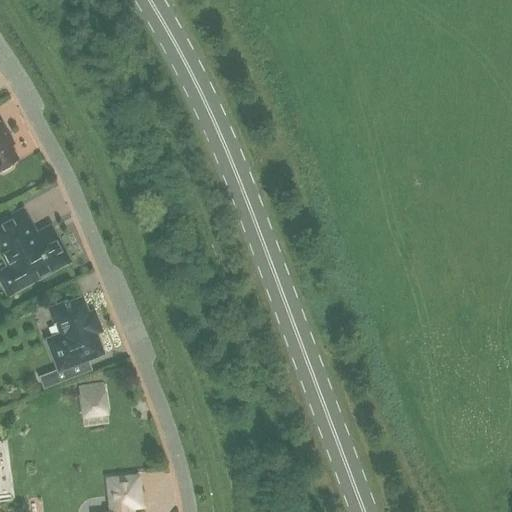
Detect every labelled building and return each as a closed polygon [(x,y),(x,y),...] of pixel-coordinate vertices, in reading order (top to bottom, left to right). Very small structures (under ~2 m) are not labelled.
[(0,169),(2,171),(9,166),(11,161),(16,158),(4,138),(7,136),(0,123),(0,169)] [(0,223),(0,248),(11,268),(0,273),(0,277),(8,292),(20,285),(66,260),(54,238),(49,228),(44,231),(35,236),(21,212),(0,223)] [(48,345),(58,369),(102,352),(94,331),(99,329),(92,311),(87,313),(81,298),(68,303),(66,299),(63,300),(63,301),(47,307),(53,324),(56,323),(63,339),(48,345)] [(42,388),(54,384),(49,372),(38,376),(42,388)] [(80,392),(79,392),(82,416),(110,413),(107,388),(106,388),(105,382),(79,385),(80,392)] [(135,478),(109,481),(112,507),(116,507),(116,511),(128,511),(128,505),(138,504),(135,478)]
